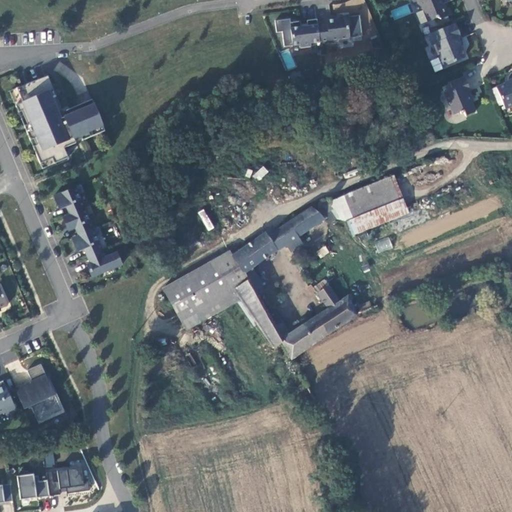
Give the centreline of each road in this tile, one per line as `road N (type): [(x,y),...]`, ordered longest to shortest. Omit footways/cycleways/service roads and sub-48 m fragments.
road 1 (track): [(137,437),(133,414),(150,294),(263,219)]
road 2 (unclassified): [(263,219),(435,148),(511,145)]
road 3 (residential): [(254,0),(187,9),(90,47),(0,55)]
road 4 (residential): [(119,499),(98,389),(69,309)]
road 5 (unclassified): [(14,181),(69,309)]
